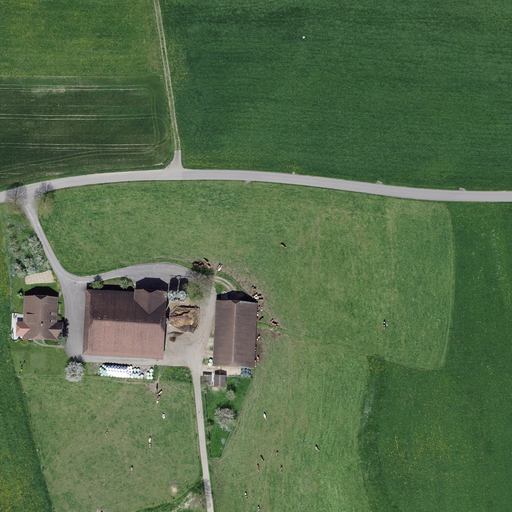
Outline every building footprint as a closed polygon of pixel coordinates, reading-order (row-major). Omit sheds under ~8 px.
[(176,300),(176,299),(175,296),(175,295),(173,294),(171,293),(168,295),(166,296),(166,298),(167,301),(169,303),(171,303),(174,302),(175,301),(176,300)] [(176,297),(176,299),(176,300),(177,302),(179,303),(181,304),(184,303),(185,300),(186,298),(185,296),(183,295),(180,294),(178,295),(177,296),(176,297)] [(90,345),(160,349),(163,300),(136,299),(136,304),(89,301),(89,309),(92,309),(90,345)] [(26,337),(51,338),(52,303),(27,302),(26,337)] [(252,367),(255,307),(221,305),(218,365),(252,367)]
